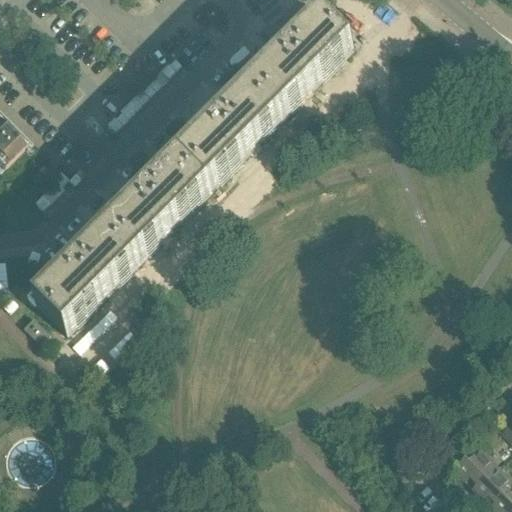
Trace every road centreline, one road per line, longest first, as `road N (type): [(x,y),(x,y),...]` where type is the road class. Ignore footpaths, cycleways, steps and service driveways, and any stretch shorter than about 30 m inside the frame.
road 1 (residential): [(109,166),(250,27),(228,0)]
road 2 (residential): [(109,166),(0,59)]
road 3 (residential): [(0,242),(44,235),(109,166)]
road 4 (residential): [(185,0),(137,44),(90,0)]
